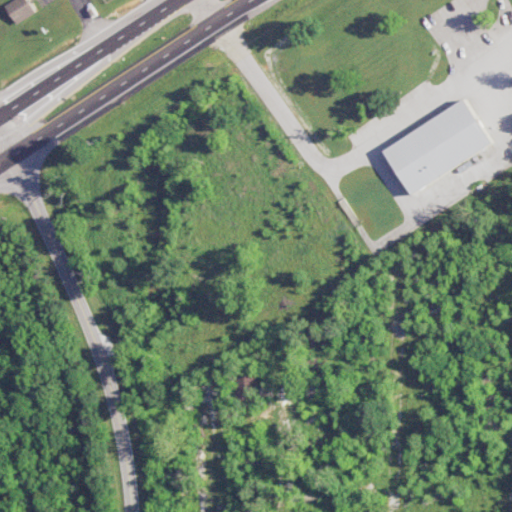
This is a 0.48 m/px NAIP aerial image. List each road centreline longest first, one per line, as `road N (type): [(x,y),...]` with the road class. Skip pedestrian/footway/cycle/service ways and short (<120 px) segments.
road 1 (residential): [(12,156),(100,358),(130,511)]
road 2 (primary): [(0,163),(227,15)]
road 3 (primary): [(175,0),(0,115)]
